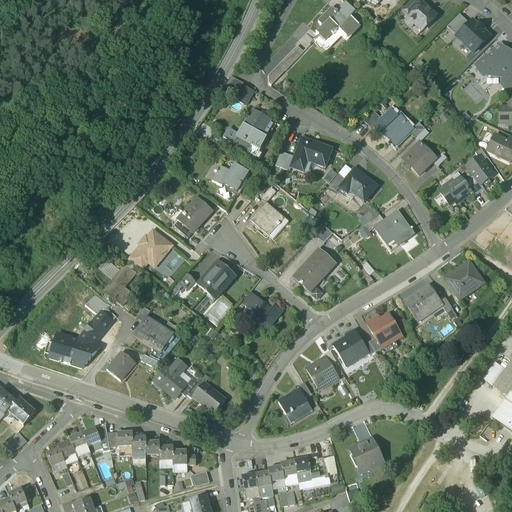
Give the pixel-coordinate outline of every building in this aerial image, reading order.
[(414,0),(410,0),(401,10),(410,18),(421,7),(414,0)] [(355,14),(345,5),(340,10),(345,14),(344,14),(350,20),(355,14)] [(410,18),(409,20),(422,33),(436,18),(423,5),(421,7),(410,18)] [(336,14),(332,10),(318,25),(322,29),(315,37),(318,39),(324,45),(325,44),(337,32),(343,38),(346,41),(359,28),(350,20),(344,14),(345,14),(340,10),(336,14)] [(447,28),(457,38),(469,26),(459,16),(447,28)] [(469,26),(457,38),(473,55),(489,39),(483,33),(484,32),(477,25),(476,26),(472,23),(469,26)] [(337,32),(325,44),(331,50),(343,38),(337,32)] [(325,44),(324,45),(318,39),(313,43),(326,55),(331,50),(325,44)] [(501,47),(478,68),(486,76),(488,76),(490,78),(499,79),(501,77),(503,77),(511,69),(505,62),(510,58),(509,56),(501,47)] [(297,49),(279,68),(285,74),(303,55),(297,49)] [(279,68),(269,79),(269,87),(272,89),(285,74),(279,68)] [(511,90),(511,73),(504,82),(503,89),(508,94),(511,90)] [(243,87),(231,79),(224,91),(227,93),(226,95),(233,99),(233,100),(235,101),(241,89),(242,90),(243,87)] [(242,90),(241,89),(235,101),(234,102),(245,108),(252,95),(242,90)] [(511,102),(509,102),(509,110),(500,110),(499,123),(508,123),(508,129),(511,128),(511,102)] [(398,121),(391,113),(381,123),(373,130),(374,131),(380,138),(382,136),(393,148),(397,144),(396,143),(401,139),(403,142),(410,136),(413,132),(406,124),(402,127),(397,121),(398,121)] [(270,124),(253,114),(239,139),(234,148),(233,149),(248,157),(253,148),(259,152),(265,142),(261,140),(270,124)] [(374,116),(364,125),(372,133),(374,131),(373,130),(381,123),(374,116)] [(270,124),(261,140),(265,142),(274,127),(270,124)] [(424,132),(419,126),(413,132),(410,136),(415,141),(424,133),(424,132)] [(239,139),(229,133),(224,141),(234,148),(239,139)] [(424,133),(415,141),(419,146),(428,137),(424,133)] [(511,146),(507,144),(495,138),(488,151),(497,155),(495,158),(510,165),(511,161),(511,146)] [(332,153),(301,142),(294,161),(290,172),(291,172),(302,176),(306,165),(325,172),(332,153)] [(435,163),(419,146),(404,160),(411,169),(410,170),(418,179),(432,166),(435,163)] [(253,148),(248,157),(254,161),(259,152),(253,148)] [(487,160),(481,151),(475,155),(479,160),(482,164),(487,160)] [(288,159),(280,156),(275,171),(282,173),(288,159)] [(435,163),(432,166),(436,171),(446,161),(442,157),(435,163)] [(294,161),(288,159),(282,173),(289,176),(291,172),(290,172),(294,161)] [(479,160),(466,169),(473,178),(480,188),(481,188),(493,179),(482,164),(479,160)] [(249,177),(234,168),(230,175),(221,170),(212,185),(221,190),(217,196),(232,205),(249,177)] [(365,183),(352,173),(344,184),(338,191),(339,191),(347,198),(349,194),(363,206),(376,190),(366,182),(365,183)] [(338,178),(329,189),(336,195),(339,191),(338,191),(344,184),(338,178)] [(473,178),(463,185),(469,193),(469,194),(473,200),(484,192),(481,188),(480,188),(473,178)] [(460,181),(455,185),(454,183),(444,190),(445,192),(440,195),(449,208),(454,204),(455,206),(459,204),(458,203),(461,201),(462,201),(465,199),(464,197),(469,194),(469,193),(463,185),(460,181)] [(271,190),(261,201),(266,206),(267,206),(277,195),(271,190)] [(196,202),(178,223),(193,236),(212,216),(196,202)] [(266,206),(251,223),(268,239),(278,229),(279,230),(281,229),(278,226),(283,220),(267,206),(266,206)] [(397,217),(385,225),(384,224),(374,231),(391,253),(413,237),(397,215),(396,215),(397,217)] [(379,218),(368,226),(372,232),(374,231),(384,224),(379,218)] [(193,236),(178,223),(173,228),(188,242),(193,236)] [(332,236),(322,227),(313,237),(324,246),(332,236)] [(171,249),(153,234),(147,241),(146,240),(140,247),(141,249),(136,255),(148,265),(153,259),(159,264),(171,249)] [(319,253),(294,281),(300,286),(299,287),(301,289),(302,288),(309,295),(335,267),(319,253)] [(148,265),(136,255),(129,264),(141,274),(148,265)] [(218,264),(197,287),(211,300),(232,277),(218,264)] [(469,264),(444,281),(459,303),(484,286),(469,264)] [(374,274),(367,265),(362,268),(370,277),(374,274)] [(125,269),(104,295),(122,309),(128,301),(120,295),(135,277),(125,269)] [(186,276),(178,286),(187,294),(195,284),(186,276)] [(424,280),(400,297),(404,302),(428,285),(424,280)] [(439,305),(428,290),(405,306),(418,325),(441,309),(439,305)] [(250,295),(241,306),(248,311),(257,300),(250,295)] [(96,297),(85,307),(97,317),(100,314),(112,324),(116,319),(107,312),(110,308),(96,297)] [(271,311),(257,300),(248,311),(245,314),(259,326),(267,333),(282,314),(274,308),(271,311)] [(452,311),(445,301),(439,305),(441,309),(446,316),(452,311)] [(144,310),(137,321),(142,324),(146,319),(150,313),(144,310)] [(94,346),(112,324),(100,314),(97,317),(77,342),(57,336),(49,360),(82,372),(99,351),(94,346)] [(389,316),(377,324),(375,321),(366,326),(375,341),(382,352),(402,339),(389,316)] [(174,337),(146,319),(142,324),(134,338),(161,355),(174,337)] [(363,348),(354,333),(345,338),(346,340),(333,347),(346,370),(368,357),(369,357),(363,348)] [(375,341),(369,345),(375,356),(382,352),(375,341)] [(375,356),(369,345),(363,348),(369,357),(368,357),(369,359),(375,356)] [(330,353),(324,357),(325,360),(326,360),(330,367),(336,364),(330,353)] [(135,366),(121,354),(107,372),(121,384),(135,366)] [(160,365),(144,357),(141,364),(155,371),(160,365)] [(325,360),(306,372),(316,389),(328,383),(330,386),(338,381),(330,367),(326,360),(325,360)] [(177,362),(169,372),(166,369),(154,383),(175,401),(180,395),(187,387),(177,379),(186,369),(177,362)] [(511,362),(505,371),(493,389),(507,399),(501,408),(511,416),(511,362)] [(493,388),(505,371),(497,365),(484,381),(493,388)] [(196,386),(195,387),(199,391),(204,385),(209,380),(204,376),(196,386)] [(187,387),(180,395),(185,399),(187,396),(195,387),(196,386),(191,382),(187,387)] [(225,402),(204,385),(199,391),(193,399),(214,416),(225,402)] [(311,397),(304,385),(297,389),(299,392),(305,400),(311,397)] [(195,387),(187,396),(192,400),(193,399),(199,391),(195,387)] [(0,413),(4,417),(7,413),(15,404),(0,391),(0,413)] [(305,400),(299,392),(278,404),(286,418),(291,415),(292,416),(293,415),(297,422),(312,413),(305,400)] [(15,404),(7,413),(24,427),(35,415),(18,401),(15,404)] [(511,416),(501,408),(493,418),(511,431),(511,416)] [(105,428),(94,430),(94,431),(95,431),(100,444),(99,444),(100,445),(108,441),(107,436),(105,428)] [(94,431),(82,436),(87,449),(93,446),(99,444),(100,444),(95,431),(94,431)] [(18,434),(13,438),(21,447),(25,443),(18,434)] [(82,436),(69,441),(70,444),(74,453),(87,449),(82,436)] [(117,436),(107,436),(108,441),(109,451),(115,451),(118,450),(118,449),(117,436)] [(131,436),(117,436),(118,449),(132,449),(132,441),(131,436)] [(21,447),(13,438),(9,442),(17,450),(21,447)] [(145,440),(132,441),(132,449),(132,454),(145,453),(145,445),(145,440)] [(108,441),(100,445),(102,451),(103,454),(110,452),(109,451),(108,441)] [(372,441),(365,444),(366,446),(367,446),(371,454),(377,451),(372,441)] [(17,450),(9,442),(5,445),(13,454),(17,450)] [(70,444),(57,449),(58,451),(62,462),(75,457),(74,453),(70,444)] [(99,444),(93,446),(96,453),(102,451),(100,445),(99,444)] [(159,444),(145,445),(145,453),(145,458),(159,458),(159,449),(159,444)] [(13,454),(5,445),(0,450),(8,458),(13,454)] [(366,446),(358,450),(357,448),(349,452),(361,476),(384,465),(377,451),(371,454),(367,446),(366,446)] [(132,449),(118,449),(118,450),(118,459),(132,458),(132,456),(132,454),(132,449)] [(172,449),(159,449),(159,458),(159,463),(173,463),(173,454),(172,449)] [(58,451),(45,457),(51,470),(63,465),(62,462),(58,451)] [(186,454),(173,454),(173,463),(173,468),(187,467),(187,458),(186,454)] [(75,457),(62,462),(63,465),(65,468),(78,464),(75,457)] [(195,458),(187,458),(187,467),(187,468),(196,468),(195,458)] [(307,462),(294,464),(297,477),(310,475),(307,462)] [(323,462),(316,463),(318,474),(313,475),(314,481),(328,479),(323,462)] [(294,464),(281,467),(281,470),(283,480),(297,477),(294,464)] [(445,469),(436,483),(440,486),(449,471),(445,469)] [(281,470),(268,472),(269,475),(271,485),(284,483),(283,480),(281,470)] [(205,475),(194,478),(195,483),(206,480),(205,475)] [(271,485),(269,475),(255,477),(258,491),(271,488),(271,485)] [(68,476),(62,478),(66,489),(73,488),(68,476)] [(86,476),(77,476),(78,484),(82,484),(83,489),(87,489),(86,476)] [(255,477),(242,480),(244,493),(258,491),(255,477)] [(297,477),(283,480),(284,483),(285,489),(290,488),(289,486),(298,484),(297,477)] [(206,480),(195,483),(197,489),(208,486),(206,480)] [(145,502),(140,484),(134,485),(139,504),(145,502)] [(271,488),(258,491),(260,500),(259,500),(260,501),(273,498),(271,488)] [(258,491),(244,493),(244,494),(246,502),(259,500),(260,500),(258,491)] [(21,492),(8,497),(10,502),(13,509),(26,504),(21,492)] [(293,494),(286,496),(288,508),(295,507),(293,494)] [(286,496),(279,497),(281,509),(288,508),(286,496)] [(208,511),(205,499),(189,503),(191,511),(208,511)] [(93,511),(90,501),(73,506),(74,511),(93,511)] [(10,502),(0,506),(0,511),(14,511),(13,509),(10,502)] [(360,511),(358,502),(349,505),(350,507),(351,511),(360,511)]
